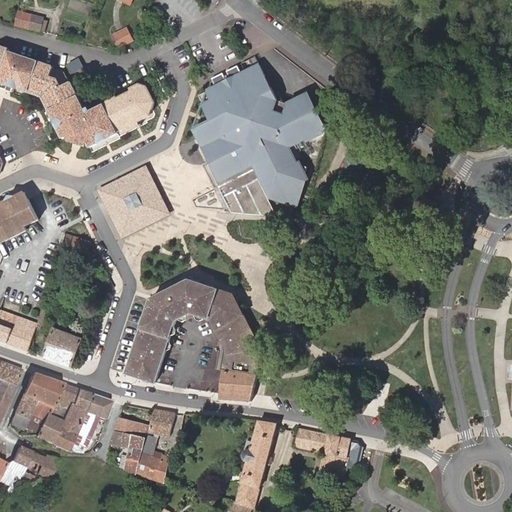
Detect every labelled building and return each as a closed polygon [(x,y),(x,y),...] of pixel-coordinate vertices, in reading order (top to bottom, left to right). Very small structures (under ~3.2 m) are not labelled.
[(30,13),(18,10),(15,24),(27,27),(30,13)] [(40,30),(42,16),(30,13),(27,27),(40,30)] [(45,32),(48,20),(44,19),(44,16),(42,16),(40,30),(45,32)] [(121,32),(126,45),(138,40),(133,27),(121,32)] [(92,28),(91,34),(107,37),(109,31),(92,28)] [(91,34),(88,42),(103,47),(106,39),(91,34)] [(62,127),(61,128),(58,129),(59,131),(61,135),(64,140),(69,138),(83,130),(90,142),(93,148),(100,144),(99,141),(110,135),(111,139),(119,135),(118,134),(145,120),(143,116),(152,111),(155,102),(147,88),(139,84),(129,89),(131,92),(118,98),(117,95),(103,102),(105,104),(91,111),(89,108),(89,109),(86,110),(76,90),(74,87),(73,84),(71,85),(67,77),(66,73),(64,73),(55,69),(55,67),(11,53),(11,50),(3,47),(0,48),(0,75),(2,77),(0,83),(9,86),(10,82),(22,86),(21,90),(37,95),(38,91),(44,93),(48,101),(45,103),(53,118),(56,116),(61,126),(62,127)] [(330,50),(328,54),(338,61),(341,57),(330,50)] [(243,73),(238,64),(225,70),(226,74),(224,75),(223,72),(210,78),(215,88),(199,95),(211,120),(211,121),(210,123),(194,130),(208,161),(230,212),(269,215),(277,215),(270,198),(299,208),(312,178),(304,163),(302,163),(297,153),(295,147),(299,139),(326,133),(308,100),(306,96),(290,104),(279,101),(261,64),(243,73)] [(38,91),(37,95),(41,97),(45,103),(48,101),(44,93),(38,91)] [(58,129),(61,128),(62,127),(61,126),(56,116),(53,118),(58,129)] [(83,130),(69,138),(90,142),(83,130)] [(100,144),(111,139),(110,135),(99,141),(100,144)] [(123,239),(173,214),(150,167),(100,192),(123,239)] [(0,213),(28,199),(25,192),(0,205),(0,213)] [(0,243),(26,231),(25,227),(39,220),(28,199),(0,213),(0,243)] [(88,252),(91,241),(76,236),(72,246),(88,252)] [(253,401),(265,349),(264,344),(252,322),(251,319),(252,318),(245,304),(241,296),(235,293),(189,278),(151,297),(127,371),(156,381),(177,318),(181,316),(179,313),(187,309),(187,310),(188,312),(191,311),(194,312),(195,309),(210,314),(209,317),(212,318),(218,330),(228,350),(226,364),(230,366),(229,370),(225,370),(223,370),(220,399),(253,401)] [(0,310),(0,339),(8,343),(18,316),(19,313),(8,308),(6,312),(0,310)] [(49,311),(43,308),(41,313),(38,324),(37,325),(44,327),(49,311)] [(8,343),(29,350),(37,325),(38,324),(18,316),(8,343)] [(68,365),(74,366),(83,339),(55,329),(46,356),(68,365)] [(0,421),(23,370),(21,370),(0,362),(0,421)] [(35,375),(33,374),(19,403),(10,422),(10,424),(23,431),(24,429),(32,432),(30,437),(37,437),(62,386),(37,377),(35,375)] [(78,391),(62,386),(37,437),(52,444),(61,427),(76,434),(85,413),(86,411),(73,406),(78,391)] [(86,411),(92,396),(78,391),(73,406),(86,411)] [(105,419),(110,403),(92,396),(86,411),(85,413),(98,417),(105,419)] [(123,406),(115,431),(131,436),(136,422),(150,426),(154,411),(123,406)] [(154,411),(150,426),(148,433),(169,437),(175,414),(175,413),(155,410),(154,411)] [(84,450),(98,417),(85,413),(76,434),(72,445),(84,450)] [(260,489),(262,489),(278,423),(259,421),(253,442),(247,440),(243,450),(241,453),(241,455),(242,459),(244,461),(247,462),(241,481),(243,481),(260,489)] [(137,475),(146,441),(148,433),(150,426),(136,422),(131,436),(115,431),(112,441),(111,445),(134,449),(133,456),(128,455),(125,469),(137,475)] [(52,444),(69,452),(72,445),(76,434),(61,427),(52,444)] [(348,467),(355,441),(299,430),(296,447),(324,454),(322,462),(319,478),(344,484),(348,470),(348,467)] [(165,483),(171,458),(163,455),(162,459),(153,456),(156,445),(146,441),(137,475),(146,477),(160,481),(165,483)] [(359,442),(355,441),(348,467),(348,470),(359,472),(364,449),(359,442)] [(69,452),(82,453),(84,450),(72,445),(69,452)] [(8,463),(7,463),(0,475),(0,482),(14,490),(32,452),(18,447),(12,462),(8,463)] [(46,455),(47,453),(43,457),(33,452),(32,452),(14,490),(8,501),(22,508),(37,475),(46,455)] [(59,460),(57,460),(46,455),(37,475),(40,477),(50,481),(59,460)] [(36,486),(45,490),(50,481),(40,477),(36,486)] [(260,489),(243,481),(236,503),(233,502),(228,511),(252,511),(253,510),(255,511),(260,489)]
